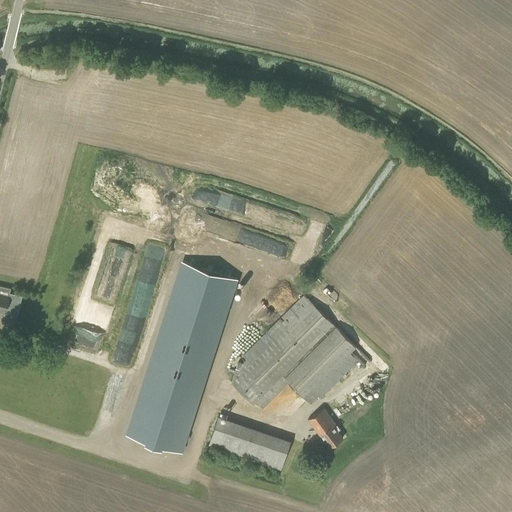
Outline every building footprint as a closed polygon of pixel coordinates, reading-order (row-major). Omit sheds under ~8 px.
[(182,259),(126,432),(179,450),(235,277),(182,259)] [(8,296),(0,293),(0,310),(6,312),(6,311),(17,314),(22,295),(9,292),(8,296)] [(350,353),(356,346),(357,346),(336,325),(304,294),(279,319),(242,355),(246,359),(244,362),(239,361),(232,382),(254,404),(255,402),(262,408),(290,382),(311,403),(318,396),(320,398),(358,361),(354,357),(350,353)] [(343,437),(335,425),(336,424),(324,407),(308,418),(321,436),(322,435),(330,446),(343,437)] [(281,468),(291,437),(217,415),(208,445),(281,468)]
